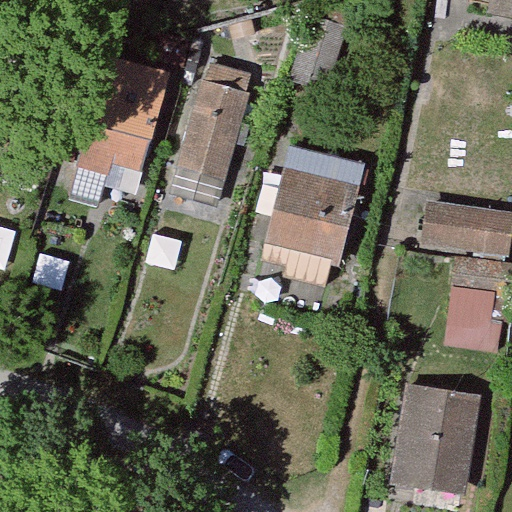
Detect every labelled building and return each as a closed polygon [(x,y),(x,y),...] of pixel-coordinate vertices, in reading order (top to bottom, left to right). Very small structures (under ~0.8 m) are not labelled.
[(511,0),(444,0),(443,11),(511,19),(511,0)] [(113,55),(72,196),(108,207),(117,178),(146,187),(179,74),(113,55)] [(0,176),(28,186),(62,83),(0,62),(0,176)] [(198,66),(159,195),(210,210),(249,81),(198,66)] [(345,180),(278,161),(255,243),(322,262),(345,180)] [(508,219),(417,204),(410,248),(451,255),(436,344),(485,353),(508,219)] [(458,498),(471,402),(397,392),(384,487),(458,498)]
